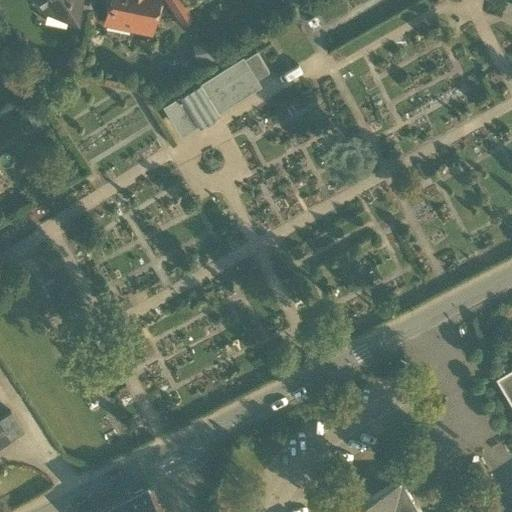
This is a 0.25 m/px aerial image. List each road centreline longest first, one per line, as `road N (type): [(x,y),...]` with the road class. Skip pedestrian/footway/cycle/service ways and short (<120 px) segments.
road 1 (residential): [(511,273),(178,441)]
road 2 (residential): [(178,441),(39,511)]
